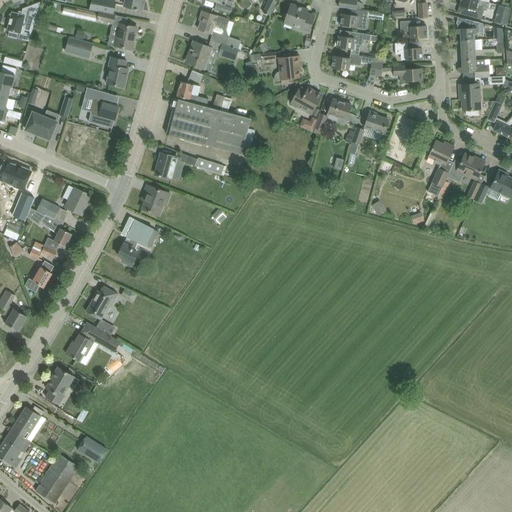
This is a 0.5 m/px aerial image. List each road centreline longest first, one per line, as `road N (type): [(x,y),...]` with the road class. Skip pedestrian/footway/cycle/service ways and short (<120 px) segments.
road 1 (tertiary): [(0,405),(122,193)]
road 2 (residential): [(444,91),(388,101),(317,75),(324,0)]
road 3 (tertiary): [(122,193),(176,0)]
road 4 (residential): [(0,140),(122,193)]
